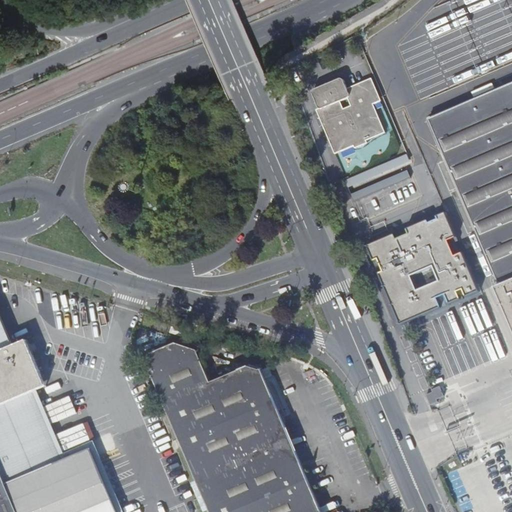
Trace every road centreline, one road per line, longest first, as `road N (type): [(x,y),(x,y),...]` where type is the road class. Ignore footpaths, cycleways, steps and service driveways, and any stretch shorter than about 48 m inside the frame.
road 1 (secondary): [(0,241),(220,307)]
road 2 (primary): [(146,83),(332,0)]
road 3 (secondary): [(276,156),(240,241),(206,264),(160,273)]
road 4 (trunk): [(157,15),(0,85)]
road 5 (secondary): [(360,355),(426,511)]
road 6 (primary): [(157,15),(40,29),(0,1)]
road 7 (secondary): [(320,261),(216,284),(160,273)]
road 8 (motorway): [(0,139),(146,83)]
road 9 (secondary): [(220,307),(360,355)]
road 10 (primary): [(61,198),(86,140),(146,83)]
road 11 (secondary): [(160,273),(111,249),(61,198)]
